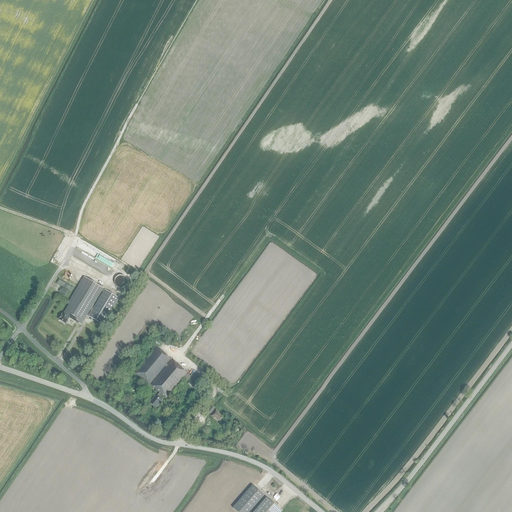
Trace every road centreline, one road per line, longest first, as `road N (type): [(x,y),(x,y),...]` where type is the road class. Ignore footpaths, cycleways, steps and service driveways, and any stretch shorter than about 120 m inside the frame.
road 1 (unclassified): [(320,511),(251,460),(153,439),(85,396),(0,367)]
road 2 (tertiary): [(377,511),(511,344)]
